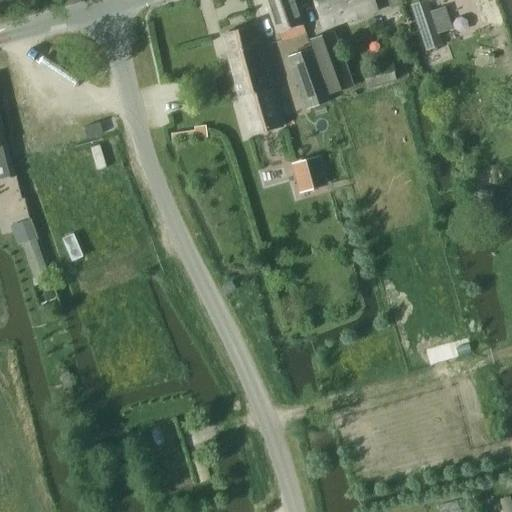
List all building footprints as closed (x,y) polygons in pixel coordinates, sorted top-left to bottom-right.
[(264,0),(276,34),(302,26),(293,0),(264,0)] [(311,0),(322,30),(351,20),(376,12),(371,0),(311,0)] [(399,0),(386,0),(389,10),(401,6),(399,0)] [(425,2),(411,6),(426,51),(440,47),(425,2)] [(280,128),(269,88),(252,27),(221,35),(238,97),(239,101),(240,101),(239,97),(244,96),(254,135),(280,128)] [(329,96),(351,88),(352,88),(332,33),(310,41),(329,96)] [(312,50),(287,58),(305,110),(330,102),(312,50)] [(395,81),(390,64),(361,72),(366,89),(395,81)] [(99,126),(82,131),(86,146),(103,141),(99,126)] [(205,127),(193,129),(193,132),(173,135),(174,142),(206,139),(205,127)] [(0,180),(12,178),(4,146),(0,128),(0,180)] [(315,160),(292,166),(299,192),(322,186),(315,160)] [(479,201),(476,191),(465,195),(469,205),(479,201)] [(34,285),(49,280),(35,239),(21,244),(34,285)] [(53,301),(49,287),(36,291),(41,305),(53,301)]
